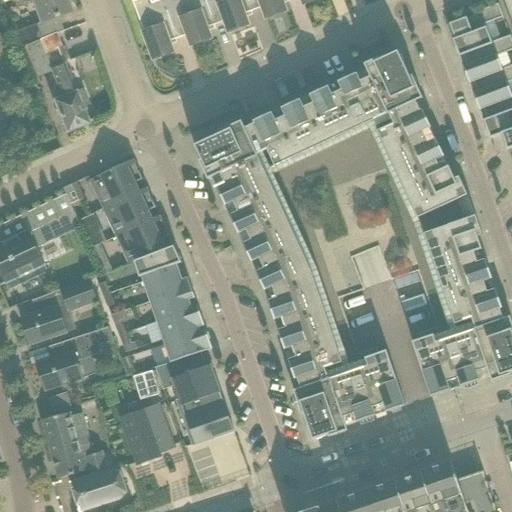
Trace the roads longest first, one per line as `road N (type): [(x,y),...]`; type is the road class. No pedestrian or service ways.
road 1 (residential): [(145,126),(230,308),(287,486)]
road 2 (residential): [(145,126),(411,4)]
road 3 (residential): [(511,270),(411,4)]
road 4 (residential): [(287,486),(511,412)]
road 5 (residential): [(0,194),(145,126)]
road 6 (residential): [(145,126),(100,0)]
